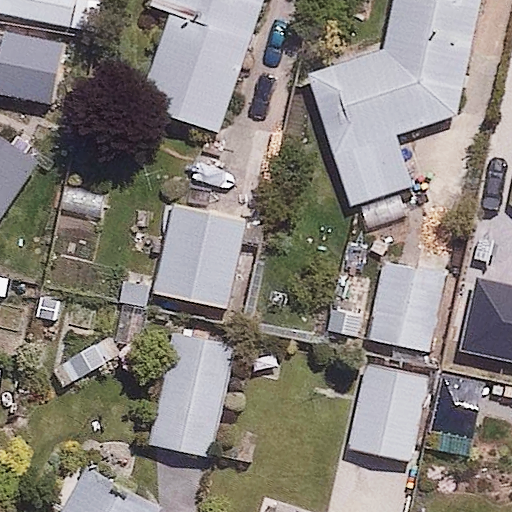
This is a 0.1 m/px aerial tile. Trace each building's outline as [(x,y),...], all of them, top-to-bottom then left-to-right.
[(80,0),(0,0),(0,6),(72,28),(80,0)] [(265,0),(150,0),(149,3),(173,11),(141,104),(221,131),(265,0)] [(414,182),(398,133),(459,112),(485,0),(391,0),(382,41),(306,66),(352,202),(414,182)] [(69,36),(10,25),(0,77),(0,90),(57,101),(69,36)] [(0,221),(45,157),(0,125),(0,221)] [(253,220),(182,200),(157,291),(228,311),(253,220)] [(445,270),(387,257),(370,336),(427,349),(445,270)] [(372,283),(342,276),(329,328),(360,336),(372,283)] [(244,339),(178,323),(148,443),(215,459),(244,339)] [(430,376),(365,361),(347,445),(412,459),(430,376)] [(488,376),(442,365),(429,421),(475,432),(488,376)] [(158,511),(165,501),(82,455),(50,511),(158,511)] [(303,511),(260,500),(256,511),(303,511)]
